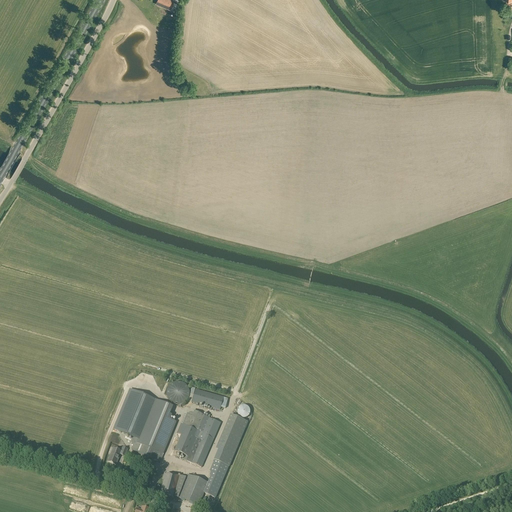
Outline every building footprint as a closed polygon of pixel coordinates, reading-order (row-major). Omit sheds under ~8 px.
[(177,10),(179,5),(174,2),(174,1),(171,0),(157,0),(156,4),(170,10),(171,9),(173,10),(174,8),(177,10)] [(511,0),(501,0),(506,0),(506,6),(505,13),(511,13),(511,0)] [(181,382),(179,382),(178,382),(176,382),(175,382),(173,383),(172,384),(171,385),(170,386),(169,387),(168,388),(167,389),(167,391),(166,392),(166,394),(167,396),(167,397),(167,398),(168,400),(169,401),(170,402),(171,403),(173,404),(174,404),(176,405),(177,405),(179,405),(180,405),(182,404),(183,404),(185,403),(186,402),(187,401),(188,400),(188,398),(189,397),(189,395),(190,394),(189,392),(189,391),(189,389),(188,388),(187,387),(186,385),(185,384),(184,384),(182,383),(181,382)] [(225,410),(228,399),(223,398),(195,390),(192,403),(220,411),(220,408),(225,410)] [(158,463),(175,422),(165,418),(170,407),(155,401),(139,440),(137,439),(133,438),(131,443),(131,444),(131,445),(132,446),(131,449),(132,451),(133,452),(158,463)] [(220,423),(194,412),(194,414),(192,413),(185,414),(181,425),(177,434),(181,435),(174,452),(184,456),(183,460),(201,468),(220,423)] [(166,474),(160,495),(174,498),(174,497),(178,498),(199,506),(205,492),(217,497),(230,465),(231,465),(249,420),(231,413),(217,448),(221,450),(217,460),(216,459),(212,471),(213,471),(208,483),(188,475),(186,478),(180,477),(166,474)] [(124,457),(127,450),(123,448),(121,452),(113,449),(108,462),(116,465),(120,455),(124,457)]
